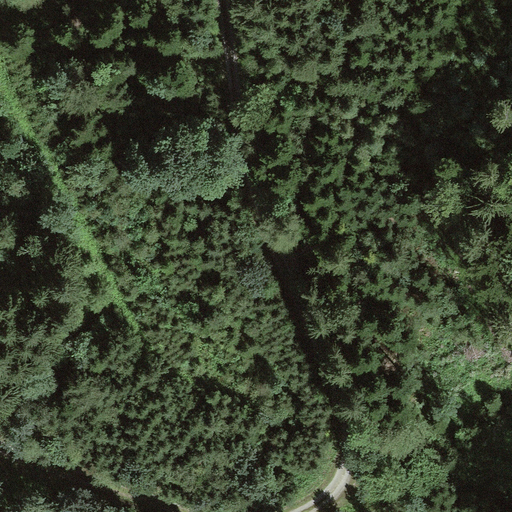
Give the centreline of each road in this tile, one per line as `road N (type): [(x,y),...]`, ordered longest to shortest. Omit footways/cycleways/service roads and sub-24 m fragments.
road 1 (track): [(221,0),(249,172),(280,271),(350,438),(346,480),(309,511)]
road 2 (track): [(178,511),(0,442)]
